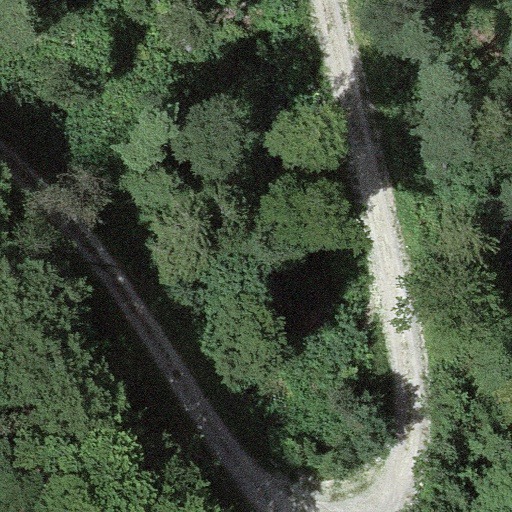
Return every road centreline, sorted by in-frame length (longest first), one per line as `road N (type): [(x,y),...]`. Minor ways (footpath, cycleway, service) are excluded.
road 1 (track): [(362,511),(398,446),(401,343),(333,0)]
road 2 (track): [(269,511),(189,422),(0,159)]
